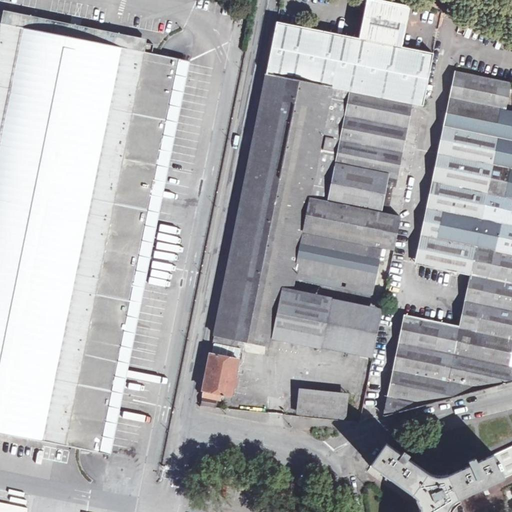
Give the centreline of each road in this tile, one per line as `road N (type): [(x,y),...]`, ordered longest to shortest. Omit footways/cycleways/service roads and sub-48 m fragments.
road 1 (residential): [(268,0),(185,423),(329,457)]
road 2 (residential): [(511,397),(361,433),(329,457)]
